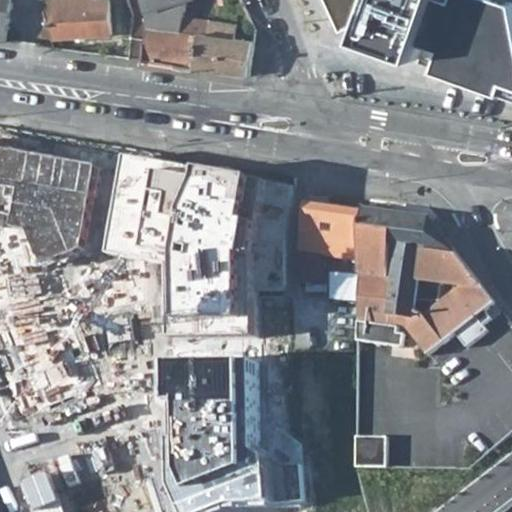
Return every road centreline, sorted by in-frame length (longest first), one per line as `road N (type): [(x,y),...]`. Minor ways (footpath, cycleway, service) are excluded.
road 1 (secondary): [(329,137),(0,84)]
road 2 (residential): [(417,149),(511,282)]
road 3 (tertiary): [(329,137),(271,0)]
